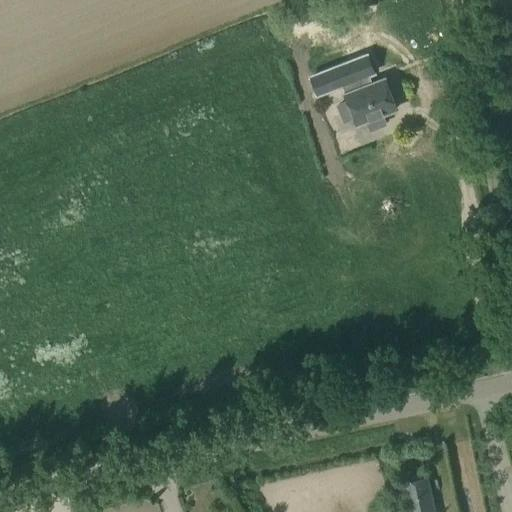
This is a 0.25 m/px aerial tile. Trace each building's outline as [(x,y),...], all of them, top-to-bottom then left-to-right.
[(357,0),(361,11),(382,3),(380,0),(357,0)] [(448,0),(406,0),(406,11),(400,11),(400,30),(416,30),(415,57),(448,58),(448,0)] [(395,111),(383,81),(367,88),(363,78),(372,75),(365,58),(310,80),(317,97),(342,87),(346,96),(344,97),(348,108),(342,110),(348,124),(354,122),(356,127),(395,111)] [(364,132),(349,138),(355,157),(370,152),(364,132)] [(434,511),(427,478),(398,484),(404,511),(434,511)]
